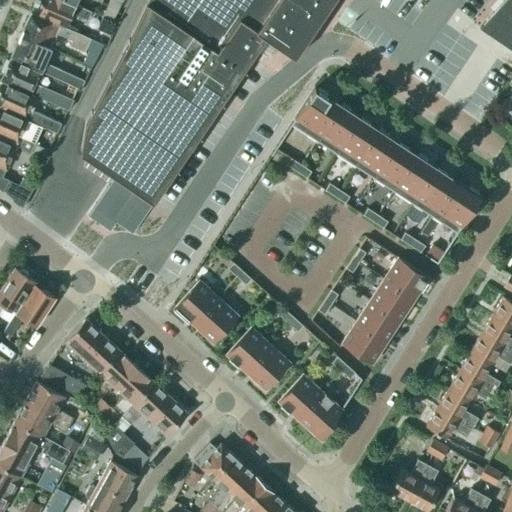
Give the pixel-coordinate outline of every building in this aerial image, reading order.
[(74,4),(74,3),(67,0),(35,0),(31,12),(64,26),(70,12),(86,19),(90,11),(74,4)] [(147,0),(128,41),(72,148),(124,183),(153,203),(273,37),(289,48),(321,0),(147,0)] [(112,21),(123,1),(121,0),(109,0),(101,15),(103,16),(112,21)] [(511,0),(504,0),(479,28),(511,50),(511,0)] [(30,13),(21,34),(49,47),(55,33),(71,40),(69,46),(84,52),(85,50),(96,55),(101,44),(90,39),(30,13)] [(103,16),(97,28),(110,34),(115,23),(112,21),(103,16)] [(11,56),(39,69),(38,71),(79,89),(83,81),(42,62),(49,47),(21,34),(11,56)] [(10,58),(1,79),(27,90),(27,92),(68,110),(73,100),(33,82),(38,70),(10,58)] [(0,81),(0,106),(21,116),(20,117),(27,120),(56,133),(60,124),(28,109),(34,96),(0,81)] [(288,122),(309,136),(333,100),(312,85),(288,122)] [(333,100),(309,136),(330,150),(354,113),(333,100)] [(30,152),(35,143),(20,136),(27,120),(20,117),(0,108),(0,134),(17,142),(15,146),(30,152)] [(354,113),(330,150),(351,164),(375,127),(354,113)] [(375,127),(351,164),(372,178),(396,141),(375,127)] [(0,189),(3,192),(22,209),(35,184),(22,177),(23,176),(6,169),(16,146),(0,139),(0,189)] [(396,141),(372,178),(393,191),(417,155),(396,141)] [(417,155),(393,191),(414,205),(438,169),(417,155)] [(286,164),(296,171),(301,164),(290,158),(286,164)] [(311,171),(301,164),(296,171),(306,178),(311,171)] [(438,169),(414,205),(435,219),(459,182),(438,169)] [(459,182),(435,219),(457,233),(481,196),(459,182)] [(124,183),(104,211),(131,233),(153,203),(124,183)] [(324,190),(334,196),(339,189),(329,183),(324,190)] [(349,196),(339,189),(334,196),(344,203),(349,196)] [(373,221),(377,214),(367,208),(362,215),(373,221)] [(377,214),(373,221),(382,228),(387,221),(377,214)] [(400,239),(410,246),(414,239),(404,232),(400,239)] [(424,245),(414,239),(410,246),(420,252),(424,245)] [(352,257),(358,262),(365,252),(358,248),(352,257)] [(358,262),(352,257),(345,268),(351,272),(358,262)] [(397,257),(383,278),(414,299),(428,277),(397,257)] [(236,276),(242,270),(233,262),(227,268),(236,276)] [(21,303),(35,281),(14,267),(0,288),(0,335),(1,335),(0,334),(0,308),(3,304),(10,309),(16,299),(21,303)] [(242,270),(236,276),(245,285),(251,278),(242,270)] [(511,291),(511,276),(510,275),(503,286),(511,291)] [(414,299),(383,278),(369,299),(400,320),(414,299)] [(193,325),(218,297),(199,279),(174,307),(193,325)] [(35,326),(54,297),(34,284),(3,331),(10,336),(23,317),(35,326)] [(330,289),(324,299),(330,304),(337,294),(330,289)] [(511,301),(502,296),(491,315),(511,327),(511,301)] [(237,315),(218,297),(193,325),(213,342),(237,315)] [(324,314),(330,304),(324,299),(317,309),(324,314)] [(400,320),(369,299),(355,321),(386,341),(400,320)] [(279,315),(288,323),(293,317),(285,309),(279,315)] [(511,339),(507,336),(511,327),(491,315),(480,333),(511,351),(511,339)] [(302,325),(293,317),(288,323),(297,331),(302,325)] [(119,350),(85,319),(64,341),(98,373),(119,350)] [(386,341),(355,321),(341,342),(372,363),(386,341)] [(245,371),(270,344),(250,326),(226,354),(245,371)] [(509,363),(511,358),(511,351),(480,333),(470,351),(491,364),(496,355),(509,363)] [(289,362),(270,344),(245,371),(264,389),(289,362)] [(119,350),(98,373),(132,403),(132,404),(153,381),(119,350)] [(485,373),(491,364),(470,351),(459,370),(494,390),(499,381),(485,373)] [(340,370),(345,364),(336,356),(331,362),(340,370)] [(76,395),(86,384),(49,364),(40,375),(76,395)] [(345,364),(340,370),(349,378),(354,372),(345,364)] [(488,400),(494,390),(459,370),(448,388),(469,401),(474,392),(488,400)] [(277,401),(299,420),(324,393),(302,373),(277,401)] [(36,381),(14,420),(42,435),(49,421),(53,423),(52,425),(65,432),(72,418),(60,411),(59,412),(55,410),(63,395),(36,381)] [(187,413),(153,381),(132,404),(132,403),(121,415),(130,423),(140,411),(166,435),(187,413)] [(463,410),(469,401),(448,388),(437,406),(472,427),(477,418),(463,410)] [(503,396),(511,400),(511,391),(507,389),(503,396)] [(324,393),(299,420),(321,440),(341,409),(324,393)] [(511,410),(511,409),(511,400),(503,396),(500,403),(511,410)] [(108,407),(98,398),(91,407),(101,415),(108,407)] [(466,436),(472,427),(437,406),(426,425),(447,438),(452,428),(466,436)] [(14,420),(3,440),(0,446),(0,463),(20,475),(37,444),(42,446),(40,450),(62,462),(68,450),(61,445),(42,435),(14,420)] [(133,442),(113,424),(104,433),(116,453),(139,466),(147,456),(133,443),(133,442)] [(481,433),(494,440),(498,433),(486,426),(481,433)] [(490,448),(494,440),(481,433),(477,440),(490,448)] [(511,452),(511,435),(506,433),(499,449),(511,454),(511,452)] [(104,444),(87,434),(78,450),(95,460),(104,444)] [(66,435),(61,445),(68,450),(69,449),(72,451),(77,441),(66,435)] [(433,455),(440,444),(432,440),(425,451),(433,455)] [(213,478),(234,456),(220,443),(215,448),(209,442),(193,460),(213,478)] [(448,449),(440,444),(433,455),(440,459),(452,467),(456,459),(446,452),(448,449)] [(203,511),(209,511),(249,469),(234,456),(213,478),(221,486),(209,500),(201,509),(203,511)] [(52,485),(63,466),(51,459),(40,479),(52,485)] [(408,500),(427,465),(418,459),(410,473),(400,468),(388,490),(408,500)] [(85,505),(99,511),(116,511),(137,475),(110,460),(95,487),(92,485),(89,485),(84,494),(85,497),(88,499),(85,505)] [(0,463),(0,511),(20,475),(0,463)] [(437,470),(427,465),(408,500),(427,511),(439,489),(430,484),(437,470)] [(478,477),(486,481),(493,469),(486,465),(478,477)] [(194,487),(201,475),(190,469),(184,481),(194,487)] [(243,506),(264,483),(249,469),(209,511),(220,511),(221,511),(222,511),(234,498),(243,506)] [(493,469),(486,481),(494,485),(501,473),(493,469)] [(265,511),(279,497),(264,483),(243,506),(249,511),(265,511)] [(469,511),(480,493),(471,488),(462,503),(452,497),(444,511),(469,511)] [(61,511),(70,497),(58,489),(48,506),(58,511),(61,511)] [(482,511),(490,499),(480,493),(469,511),(482,511)] [(503,511),(511,511),(511,497),(508,496),(501,511),(503,511)] [(294,511),(279,497),(265,511),(294,511)]
